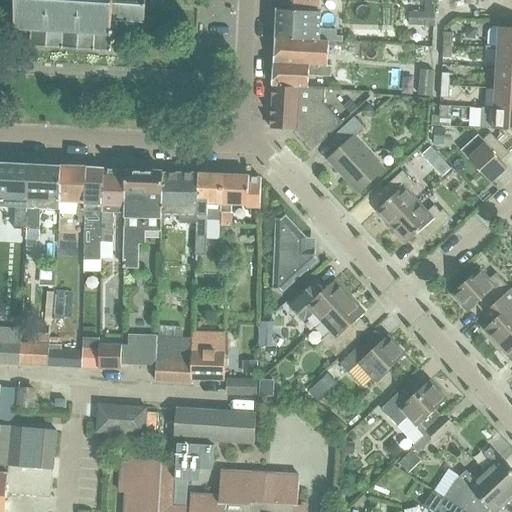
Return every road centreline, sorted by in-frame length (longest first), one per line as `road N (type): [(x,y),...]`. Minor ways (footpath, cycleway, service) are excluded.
road 1 (residential): [(0,135),(242,144)]
road 2 (residential): [(401,302),(265,148),(242,144)]
road 3 (residential): [(96,378),(116,393),(252,403)]
road 4 (residential): [(511,420),(401,302)]
road 5 (residential): [(401,302),(511,202)]
road 6 (residential): [(242,144),(248,0)]
road 7 (residential): [(96,378),(73,440),(66,509)]
